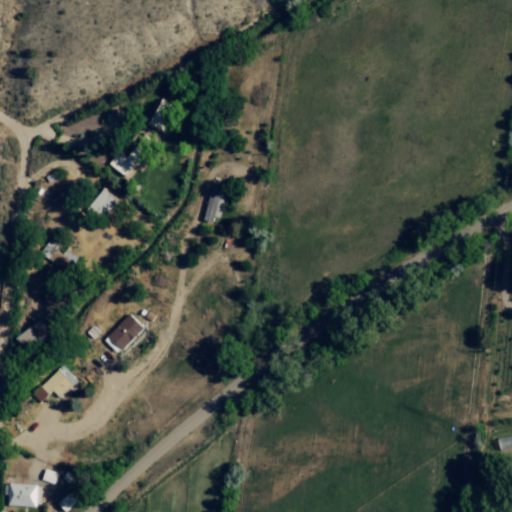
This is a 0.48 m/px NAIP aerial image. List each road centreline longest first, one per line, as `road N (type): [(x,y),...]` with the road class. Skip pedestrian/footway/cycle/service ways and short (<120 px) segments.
road 1 (tertiary): [(511,206),(279,354),(193,417),(92,511)]
road 2 (residential): [(2,511),(18,178)]
